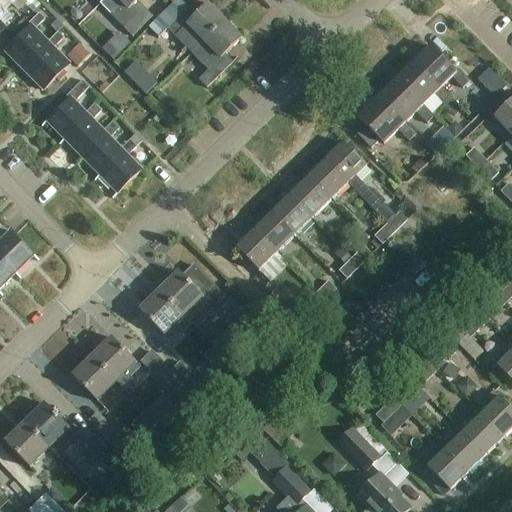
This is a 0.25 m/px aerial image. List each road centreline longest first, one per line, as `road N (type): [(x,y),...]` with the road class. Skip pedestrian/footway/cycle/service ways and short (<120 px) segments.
road 1 (residential): [(93,274),(327,44)]
road 2 (residential): [(0,178),(93,274)]
road 3 (residential): [(0,370),(93,274)]
